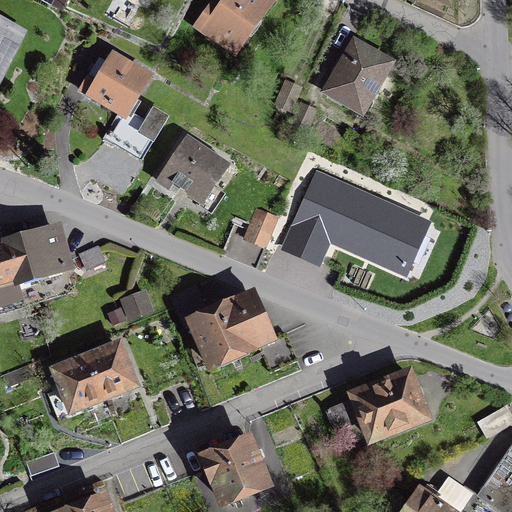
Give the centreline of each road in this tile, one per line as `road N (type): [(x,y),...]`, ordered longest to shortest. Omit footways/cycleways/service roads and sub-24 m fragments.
road 1 (residential): [(0,502),(399,343)]
road 2 (residential): [(399,343),(231,266),(33,192)]
road 3 (residential): [(485,53),(488,157),(511,284)]
road 4 (residential): [(485,53),(369,0)]
